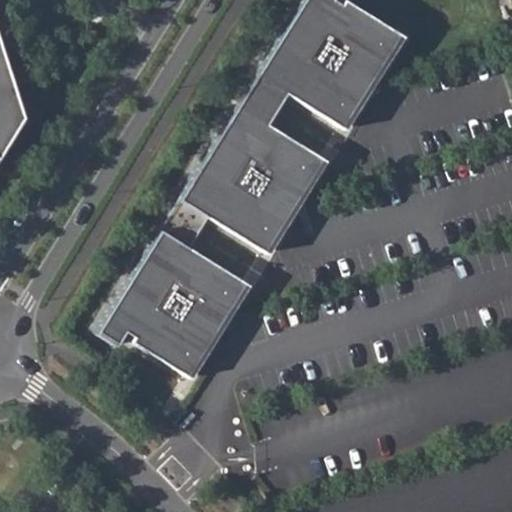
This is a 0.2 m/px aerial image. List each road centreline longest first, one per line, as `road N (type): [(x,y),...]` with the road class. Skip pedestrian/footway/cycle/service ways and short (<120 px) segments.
road 1 (residential): [(0,331),(25,305),(215,0)]
road 2 (residential): [(173,0),(0,282)]
road 3 (residential): [(0,368),(134,469),(172,511)]
